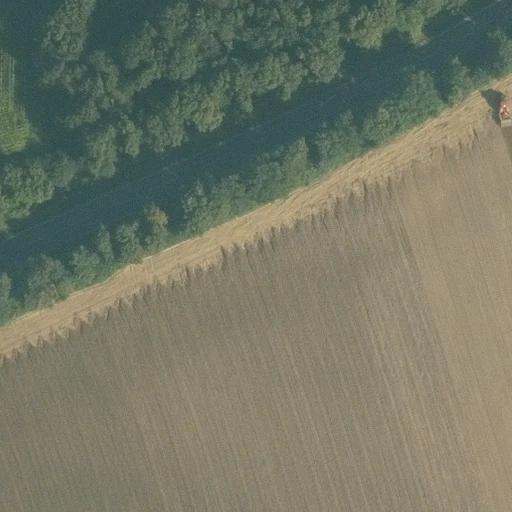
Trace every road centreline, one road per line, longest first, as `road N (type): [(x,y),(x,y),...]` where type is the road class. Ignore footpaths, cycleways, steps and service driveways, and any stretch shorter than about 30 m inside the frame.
road 1 (primary): [(511,5),(295,122),(0,253)]
road 2 (track): [(0,174),(388,0)]
